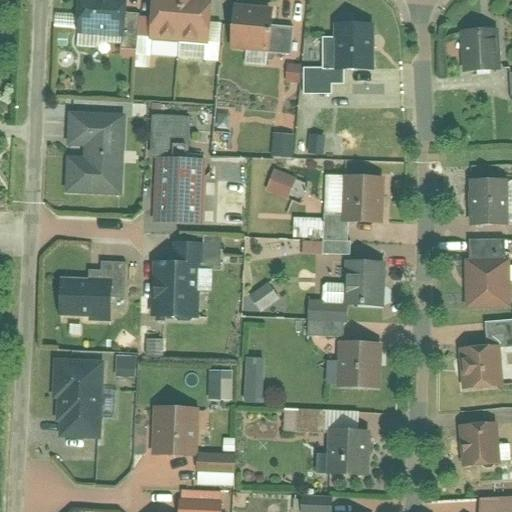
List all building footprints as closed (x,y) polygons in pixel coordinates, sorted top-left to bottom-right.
[(134,0),(83,0),(81,32),(131,37),(134,0)] [(218,0),(158,0),(155,38),(215,44),(218,0)] [(277,9),(236,5),(231,48),(273,52),(277,9)] [(381,23),(341,24),(341,70),(381,69),(381,23)] [(505,29),(466,31),(467,71),(507,70),(505,29)] [(324,58),(323,39),(306,39),(307,58),(324,58)] [(246,53),(246,62),(267,62),(267,53),(246,53)] [(307,64),(293,63),(292,82),(306,83),(307,64)] [(132,113),(75,110),(73,145),(89,145),(88,155),(72,155),(71,192),(128,194),(132,113)] [(195,116),(159,115),(157,156),(162,157),(182,158),(183,144),(194,144),(195,116)] [(298,134),(277,133),(275,158),(296,159),(298,134)] [(182,158),(162,157),(159,223),(207,224),(209,159),(182,158)] [(300,178),(279,170),(271,192),(291,200),(300,178)] [(391,177),(351,175),(349,214),(349,220),(353,220),(389,222),(391,177)] [(509,183),(470,183),(469,227),(509,228),(509,183)] [(349,214),(329,213),(329,240),(352,240),(353,220),(349,220),(349,214)] [(511,259),(470,261),(472,309),(511,307),(511,259)] [(393,262),(352,260),(350,306),(391,308),(393,262)] [(206,264),(158,262),(156,315),(204,317),(206,264)] [(116,280),(63,278),(62,314),(95,316),(94,321),(114,321),(116,280)] [(273,285),(255,297),(265,312),(283,299),(273,285)] [(353,312),(313,309),(312,334),(348,337),(348,325),(352,325),(353,312)] [(389,344),(344,342),(342,388),(387,390),(389,344)] [(506,345),(464,349),(468,389),(510,385),(506,345)] [(118,358),(117,377),(136,378),(137,358),(118,358)] [(108,361),(59,359),(57,400),(61,400),(60,428),(67,429),(67,436),(105,438),(108,361)] [(265,403),(265,359),(247,359),(247,403),(265,403)] [(210,371),(210,401),(234,401),(234,371),(210,371)] [(205,406),(159,405),(157,455),(203,456),(205,406)] [(503,423),(465,425),(467,468),(506,466),(503,423)] [(372,433),(329,431),(327,475),(370,477),(372,433)] [(236,487),(237,464),(200,464),(199,487),(236,487)] [(305,506),(334,505),(334,497),(305,497),(305,506)] [(229,511),(230,501),(188,498),(187,511),(229,511)]
